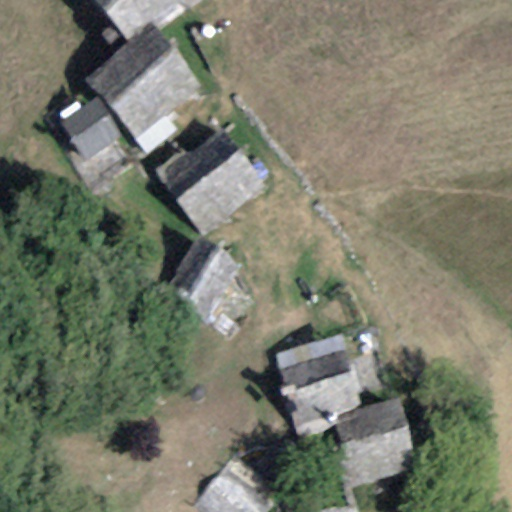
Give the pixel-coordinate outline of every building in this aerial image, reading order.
[(92,0),(125,38),(169,0),(92,0)] [(157,37),(96,86),(136,137),(198,89),(157,37)] [(98,102),(64,125),(85,158),(119,136),(98,102)] [(224,135),(165,177),(195,219),(254,177),(224,135)] [(200,244),(169,291),(204,315),(236,268),(200,244)] [(303,430),(343,419),(359,415),(345,366),(289,381),(303,430)] [(359,415),(343,419),(361,484),(415,469),(397,404),(359,415)] [(229,476),(202,507),(207,511),(269,511),(229,476)]
